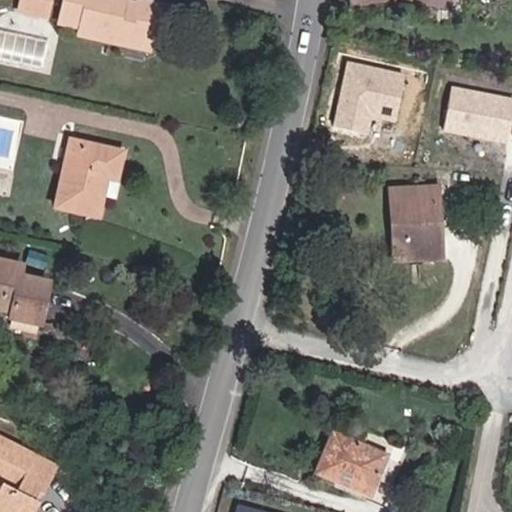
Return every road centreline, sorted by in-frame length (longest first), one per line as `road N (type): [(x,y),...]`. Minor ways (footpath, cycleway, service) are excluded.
road 1 (residential): [(237,323),(290,107),(305,0)]
road 2 (residential): [(237,323),(510,383)]
road 3 (residential): [(190,511),(237,323)]
